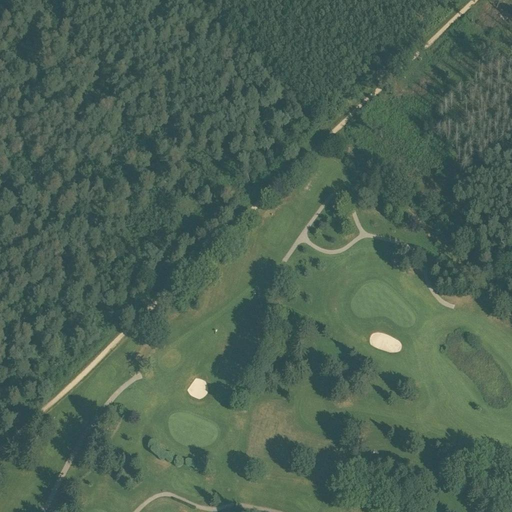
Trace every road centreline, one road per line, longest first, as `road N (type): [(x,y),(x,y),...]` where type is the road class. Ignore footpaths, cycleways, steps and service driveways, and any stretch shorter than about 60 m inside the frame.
road 1 (track): [(0,454),(472,0)]
road 2 (track): [(511,307),(332,134)]
road 3 (track): [(199,0),(332,134)]
